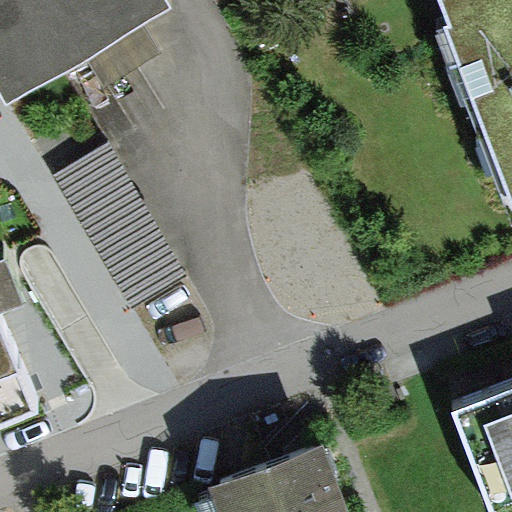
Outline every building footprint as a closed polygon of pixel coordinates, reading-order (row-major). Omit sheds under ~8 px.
[(168,0),(0,0),(0,91),(7,104),(174,8),(168,0)] [(511,0),(448,0),(454,15),(448,18),(511,181),(511,0)] [(189,272),(110,143),(55,177),(133,306),(189,272)] [(0,413),(34,400),(0,316),(0,413)] [(511,511),(511,381),(454,404),(496,511),(511,511)] [(352,511),(326,444),(208,489),(217,511),(352,511)]
